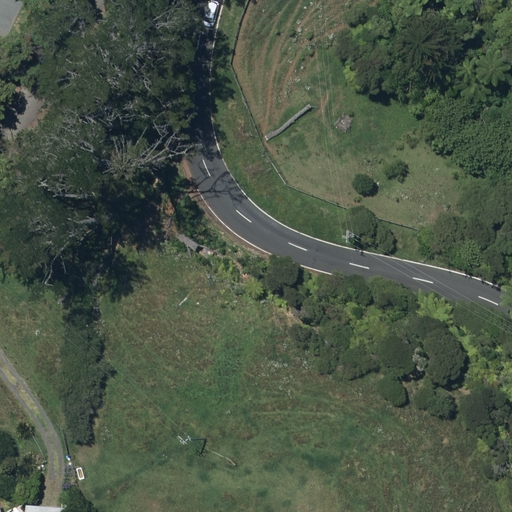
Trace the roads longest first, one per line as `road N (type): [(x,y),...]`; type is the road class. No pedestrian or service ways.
road 1 (unclassified): [(511,310),(280,239),(237,211),(202,155),(195,98),(210,0)]
road 2 (unclassified): [(114,0),(17,182),(0,187)]
